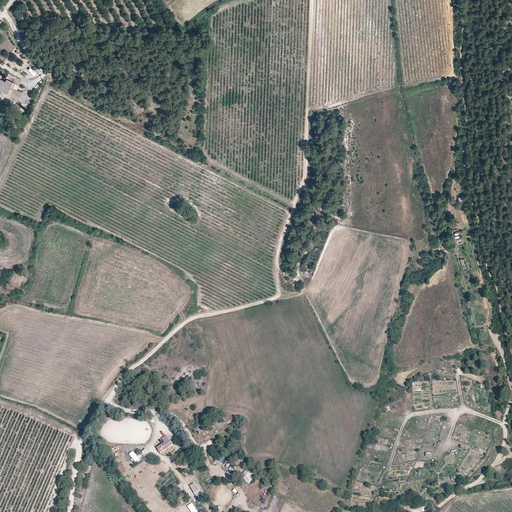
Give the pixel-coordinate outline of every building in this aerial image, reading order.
[(25,68),(28,79),(36,76),(33,66),(25,68)] [(16,90),(12,88),(14,83),(18,85),(19,85),(21,80),(8,74),(5,82),(0,79),(0,91),(0,92),(8,95),(7,97),(18,102),(22,93),(16,90)] [(161,453),(173,445),(167,436),(162,439),(165,443),(157,448),(161,453)] [(183,458),(191,452),(188,449),(184,451),(180,454),(183,458)] [(136,464),(140,461),(135,452),(130,455),(136,464)] [(256,480),(253,478),(255,475),(252,473),(250,476),(246,473),(243,477),(245,479),(242,484),(246,487),(250,483),(252,485),(256,480)] [(199,490),(194,483),(190,486),(194,493),(199,490)] [(187,506),(191,511),(198,511),(192,503),(187,506)]
